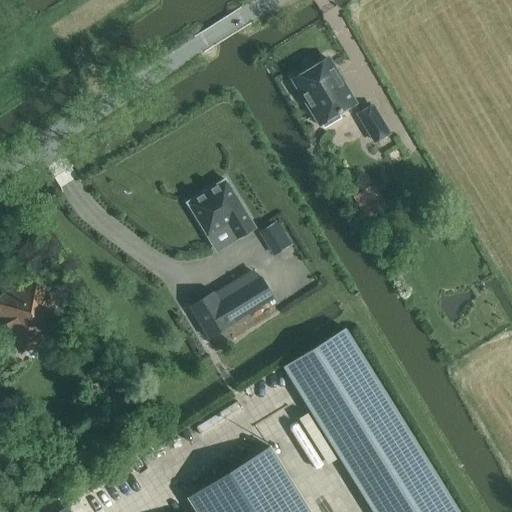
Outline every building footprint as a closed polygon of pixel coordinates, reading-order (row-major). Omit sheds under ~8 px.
[(320,125),(355,104),(327,58),(293,79),(320,125)] [(358,114),(376,143),(392,133),(375,104),(358,114)] [(225,180),(187,203),(207,235),(228,223),(237,238),(254,228),(225,180)] [(368,188),(353,198),(363,213),(378,203),(368,188)] [(0,296),(0,316),(24,354),(40,344),(36,337),(51,328),(54,332),(70,322),(38,272),(0,296)] [(274,299),(260,277),(219,301),(214,292),(189,307),(208,338),(274,299)] [(457,511),(344,328),(283,367),(372,511),(457,511)] [(98,382),(86,390),(96,407),(108,400),(98,382)] [(0,447),(14,439),(0,418),(0,447)] [(197,511),(311,511),(270,446),(188,497),(197,511)] [(224,467),(235,462),(229,449),(218,455),(224,467)]
